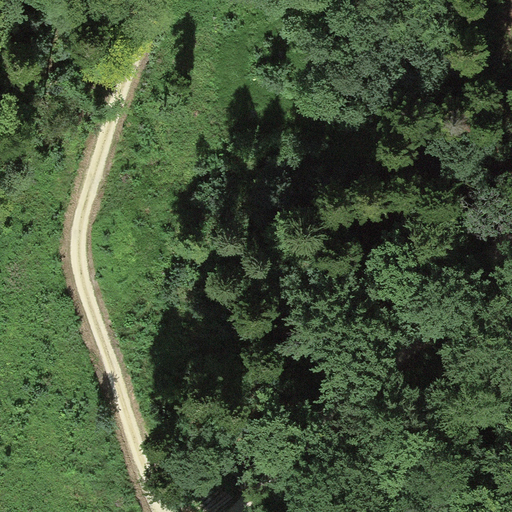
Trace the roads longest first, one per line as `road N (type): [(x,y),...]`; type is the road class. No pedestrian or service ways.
road 1 (track): [(149,0),(85,196),(78,256),(163,511)]
road 2 (track): [(511,243),(245,511)]
